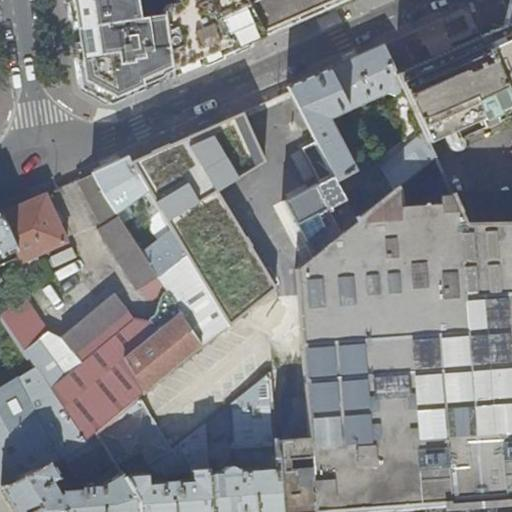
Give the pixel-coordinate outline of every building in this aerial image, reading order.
[(67,0),(72,30),(78,72),(80,85),(115,102),(126,98),(153,86),(173,77),(163,13),(138,16),(135,0),(67,0)] [(163,13),(173,77),(183,73),(212,61),(244,47),(263,39),(244,0),(174,0),(175,2),(162,4),(163,13)] [(244,0),(263,39),(309,19),(350,0),(244,0)] [(511,0),(502,27),(483,35),(511,103),(511,0)] [(446,51),(396,73),(405,92),(422,131),(427,140),(511,103),(483,35),(446,51)] [(386,91),(398,95),(405,92),(396,73),(382,44),(363,53),(328,68),(348,108),(386,91)] [(328,118),(348,108),(328,68),(306,78),(288,86),(290,90),(332,174),(335,178),(354,169),(328,118)] [(185,254),(228,325),(275,287),(209,170),(226,160),(237,177),(267,160),(241,112),(202,129),(151,152),(129,161),(146,190),(171,231),(185,254)] [(422,131),(378,167),(389,190),(393,187),(433,155),(427,140),(422,131)] [(111,164),(93,172),(104,193),(116,211),(135,198),(139,202),(142,200),(138,195),(146,190),(129,161),(127,157),(111,164)] [(144,253),(116,211),(104,193),(93,172),(77,179),(103,224),(99,227),(135,283),(140,280),(146,290),(155,298),(167,290),(183,314),(166,326),(158,315),(149,321),(136,319),(115,292),(61,337),(49,329),(25,294),(1,316),(36,367),(85,440),(96,432),(139,397),(228,325),(185,254),(159,275),(144,253)] [(332,174),(283,199),(311,253),(295,266),(302,344),(472,333),(463,220),(454,202),(395,206),(393,187),(389,190),(355,218),(335,178),(332,174)] [(0,213),(0,214),(13,244),(21,262),(69,241),(46,193),(30,200),(0,213)] [(0,252),(1,252),(13,244),(0,214),(0,252)] [(472,333),(486,501),(511,499),(511,222),(463,220),(472,333)] [(171,231),(144,253),(159,275),(185,254),(171,231)] [(486,501),(472,333),(302,344),(303,374),(308,437),(297,438),(274,439),(279,511),(338,511),(443,504),(486,501)] [(36,367),(0,388),(0,485),(1,486),(61,455),(85,440),(36,367)] [(279,511),(274,439),(269,374),(179,446),(193,470),(207,470),(207,442),(232,429),(236,469),(233,467),(228,466),(224,468),(221,470),(220,470),(219,471),(207,472),(210,511),(279,511)] [(139,397),(96,432),(113,461),(120,472),(137,500),(137,511),(210,511),(207,472),(207,470),(193,470),(179,446),(171,452),(139,397)] [(113,461),(96,432),(85,440),(61,455),(1,486),(13,506),(16,511),(137,511),(137,500),(120,472),(101,484),(75,485),(76,490),(59,491),(53,480),(59,477),(55,469),(62,465),(68,477),(72,475),(80,477),(113,461)]
